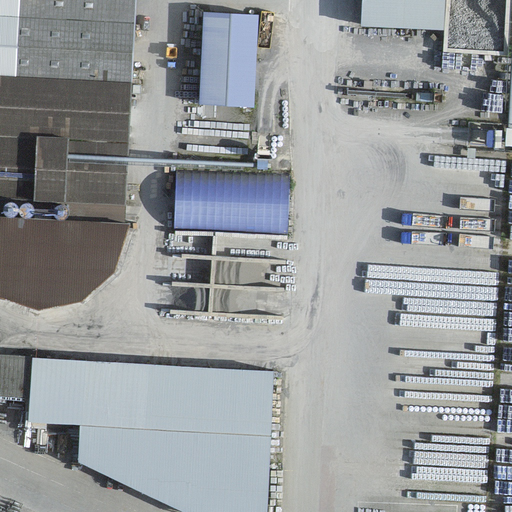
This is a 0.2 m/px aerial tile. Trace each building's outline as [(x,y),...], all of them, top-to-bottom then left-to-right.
[(0,0),(0,298),(42,310),(82,302),(112,273),(123,227),(131,0),(0,0)] [(367,0),(366,23),(438,28),(439,0),(367,0)] [(259,23),(202,20),(197,107),(254,110),(259,23)] [(177,227),(285,232),(288,177),(180,172),(177,227)] [(204,511),(262,511),(270,363),(34,351),(30,412),(74,414),(72,457),(191,511),(204,511)]
